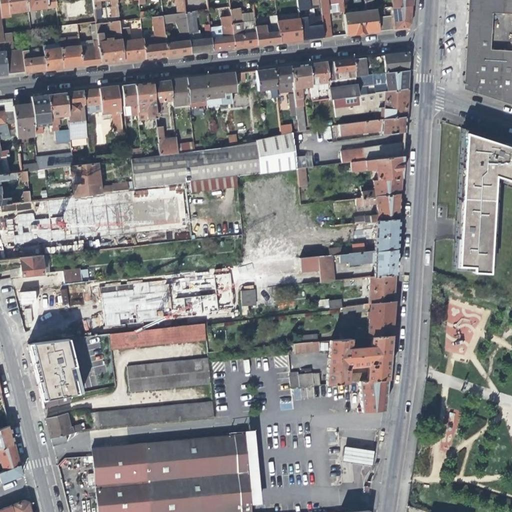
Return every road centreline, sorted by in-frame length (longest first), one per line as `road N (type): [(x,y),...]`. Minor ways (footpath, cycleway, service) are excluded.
road 1 (residential): [(423,35),(0,85)]
road 2 (secondary): [(384,511),(406,345),(420,90)]
road 3 (residential): [(0,334),(34,478)]
